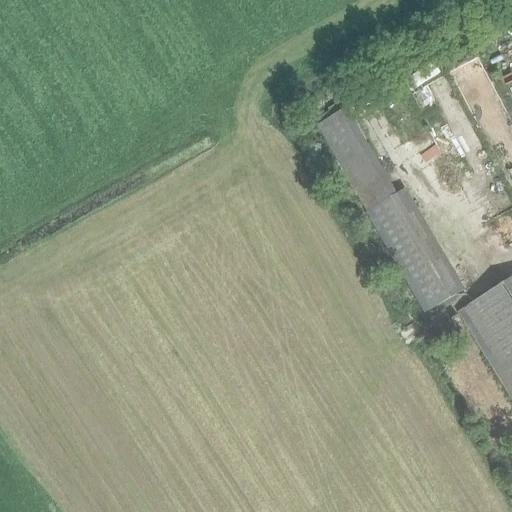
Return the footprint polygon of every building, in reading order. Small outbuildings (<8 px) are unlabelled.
[(410,94),(398,100),(414,131),(426,125),(410,94)] [(466,163),(483,157),(461,95),(443,101),(466,163)] [(314,123),(365,210),(424,314),(464,291),(405,189),(395,195),(344,106),(314,123)] [(437,156),(439,168),(456,166),(454,154),(437,156)] [(511,278),(457,312),(511,402),(511,278)]
